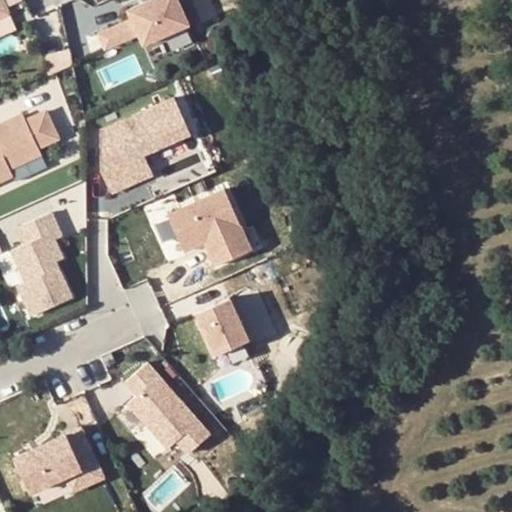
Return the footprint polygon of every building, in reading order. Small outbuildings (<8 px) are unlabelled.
[(0,0),(0,16),(9,12),(3,0),(0,0)] [(179,0),(147,0),(129,9),(133,17),(99,33),(106,48),(140,33),(144,43),(190,23),(179,0)] [(113,191),(143,178),(140,171),(152,165),(146,152),(192,130),(175,94),(102,127),(102,168),(113,191)] [(0,178),(13,173),(10,166),(42,151),(39,145),(59,136),(47,109),(27,119),(24,113),(0,123),(0,178)] [(47,156),(20,168),(23,176),(50,165),(47,156)] [(143,178),(155,172),(152,165),(140,171),(143,178)] [(252,248),(225,188),(168,214),(184,250),(205,241),(216,265),(252,248)] [(51,210),(18,225),(26,242),(11,249),(26,280),(18,284),(31,314),(71,295),(55,260),(63,256),(54,238),(62,234),(51,210)] [(248,339),(229,296),(196,311),(215,354),(248,339)] [(211,375),(221,405),(268,390),(253,345),(233,351),(238,366),(211,375)] [(136,394),(127,402),(166,447),(176,439),(187,452),(209,433),(146,361),(124,381),(136,394)] [(65,474),(97,460),(81,426),(14,456),(29,490),(65,474)] [(97,460),(65,474),(72,490),(104,476),(97,460)]
